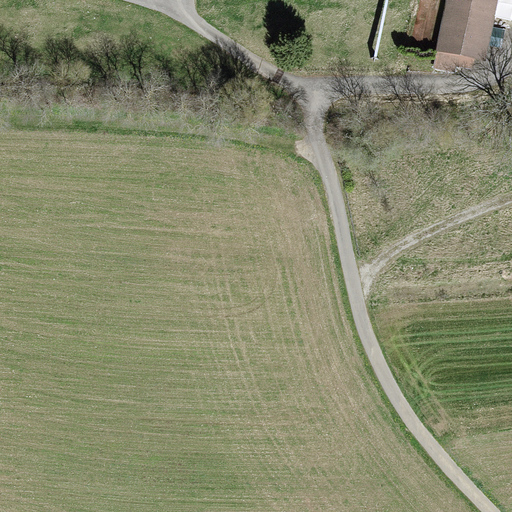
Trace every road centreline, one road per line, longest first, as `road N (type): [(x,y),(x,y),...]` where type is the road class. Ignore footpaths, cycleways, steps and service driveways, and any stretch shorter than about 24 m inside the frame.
road 1 (residential): [(489,511),(431,457),(375,353),(336,170),(299,93)]
road 2 (track): [(0,104),(268,139),(319,133)]
road 3 (residential): [(511,67),(471,85),(350,79),(299,93)]
road 4 (residential): [(299,93),(195,25),(186,0)]
